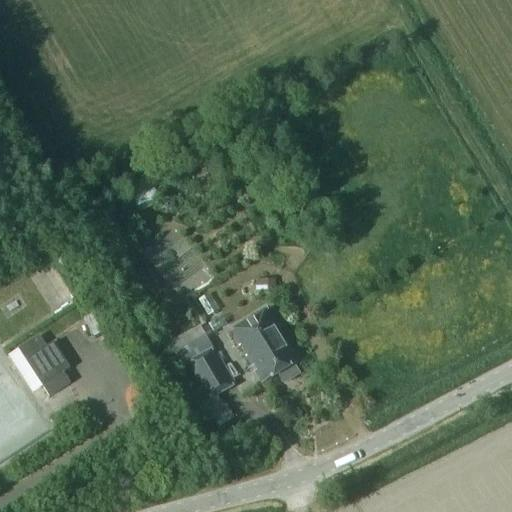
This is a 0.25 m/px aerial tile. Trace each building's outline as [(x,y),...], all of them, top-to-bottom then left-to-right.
[(176,194),(161,194),(161,210),(175,210),(176,194)] [(269,308),(231,331),(264,384),(280,374),(285,383),(300,375),(294,366),(299,362),(279,328),(280,327),(269,308)] [(84,320),(95,338),(103,333),(93,316),(84,320)] [(47,347),(40,336),(19,350),(51,396),(71,383),(64,372),(71,367),(54,342),(47,347)] [(207,336),(175,354),(183,368),(188,366),(186,363),(212,348),(214,347),(207,336)] [(212,348),(186,363),(188,366),(210,402),(237,386),(214,347),(212,348)] [(6,472),(0,475),(0,485),(3,489),(13,482),(6,472)]
